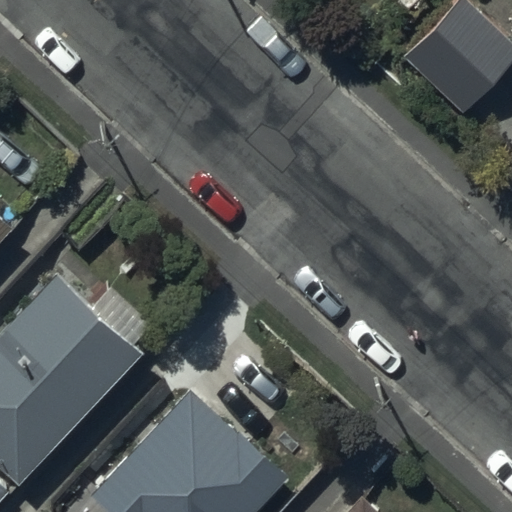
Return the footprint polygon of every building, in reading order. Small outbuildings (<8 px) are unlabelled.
[(464,111),(511,60),(511,38),(471,0),(455,0),(403,55),(464,111)] [(0,236),(12,224),(0,212),(0,236)] [(142,348),(57,269),(0,330),(0,459),(20,477),(142,348)] [(252,511),(289,473),(192,383),(91,490),(114,511),(252,511)] [(383,511),(364,493),(346,511),(383,511)]
